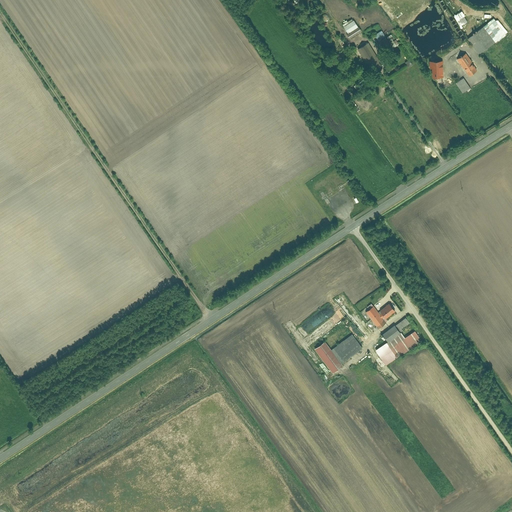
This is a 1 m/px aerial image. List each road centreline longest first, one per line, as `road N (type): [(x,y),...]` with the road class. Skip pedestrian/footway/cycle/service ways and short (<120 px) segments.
road 1 (tertiary): [(0,458),(353,226)]
road 2 (track): [(210,320),(0,11)]
road 3 (residential): [(353,226),(511,452)]
road 4 (tertiary): [(353,226),(511,125)]
